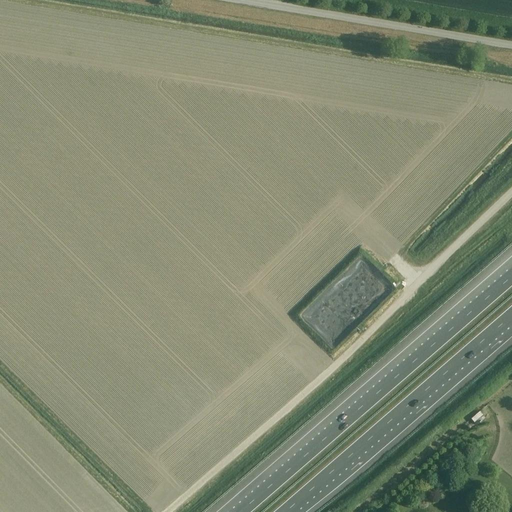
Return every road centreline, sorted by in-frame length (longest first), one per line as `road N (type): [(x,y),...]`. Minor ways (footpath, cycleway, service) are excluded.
road 1 (unclassified): [(165,511),(347,354),(511,191)]
road 2 (motorway): [(511,275),(239,511)]
road 3 (motorway): [(284,511),(511,314)]
road 4 (unclassified): [(245,0),(511,45)]
